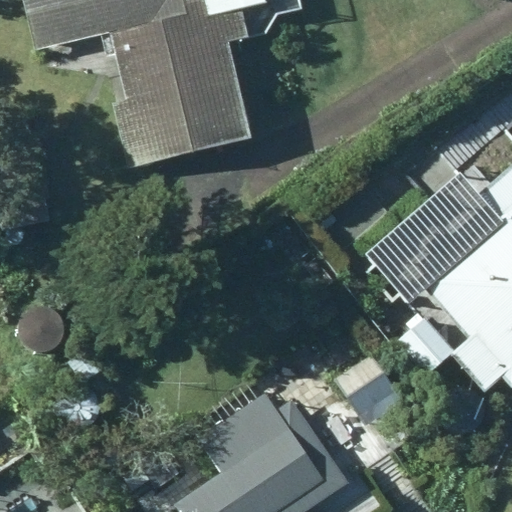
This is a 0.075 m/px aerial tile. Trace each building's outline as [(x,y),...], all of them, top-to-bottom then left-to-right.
[(22,0),(35,52),(111,32),(128,102),(111,106),(128,170),(252,139),(227,42),(249,37),(241,10),(268,3),(267,0),(22,0)] [(50,219),(28,124),(0,130),(0,222),(2,230),(50,219)] [(421,285),(511,389),(511,202),(431,273),(411,250),(387,272),(407,296),(421,285)] [(391,339),(415,314),(397,297),(374,322),(391,339)] [(397,343),(426,376),(456,350),(426,317),(397,343)] [(373,353),(330,385),(357,423),(401,391),(373,353)] [(172,507),(175,511),(308,511),(348,484),(290,403),(275,413),(261,395),(199,440),(222,473),(172,507)]
